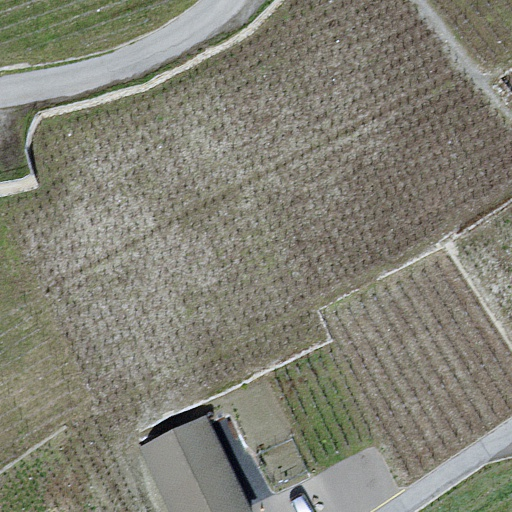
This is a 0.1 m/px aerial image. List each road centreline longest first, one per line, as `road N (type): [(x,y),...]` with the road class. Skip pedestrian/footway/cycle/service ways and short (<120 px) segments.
road 1 (unclassified): [(0,89),(120,63),(187,30),(225,0)]
road 2 (residential): [(394,511),(511,439)]
